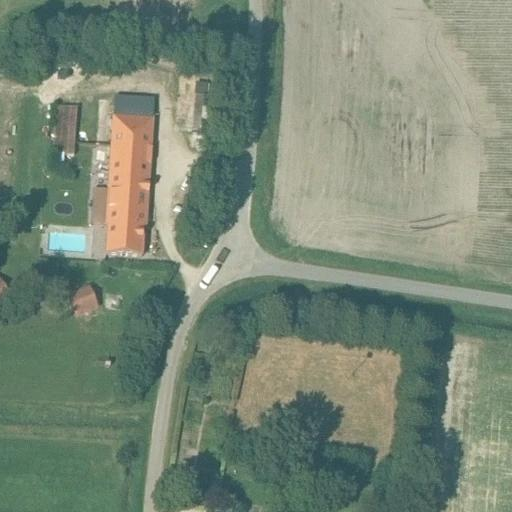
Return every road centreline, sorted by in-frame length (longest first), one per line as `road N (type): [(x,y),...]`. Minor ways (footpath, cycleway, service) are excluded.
road 1 (unclassified): [(511,308),(230,260)]
road 2 (unclassified): [(153,511),(161,414),(182,327),(230,260)]
road 3 (unclassified): [(230,260),(247,171),(255,0)]
road 4 (track): [(160,423),(0,413)]
